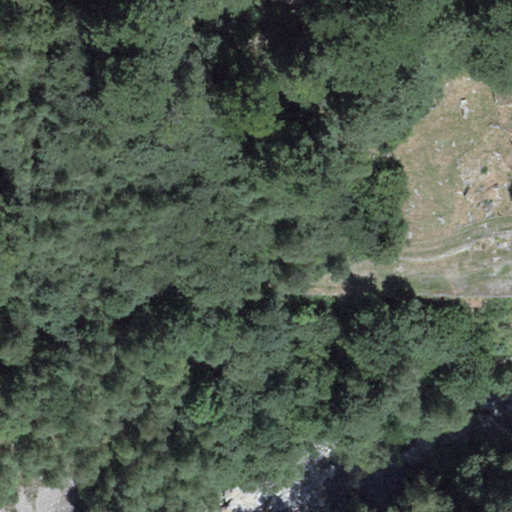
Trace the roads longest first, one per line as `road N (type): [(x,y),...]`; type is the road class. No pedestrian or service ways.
road 1 (track): [(511,278),(141,300),(0,346)]
road 2 (track): [(511,225),(362,261),(355,285)]
